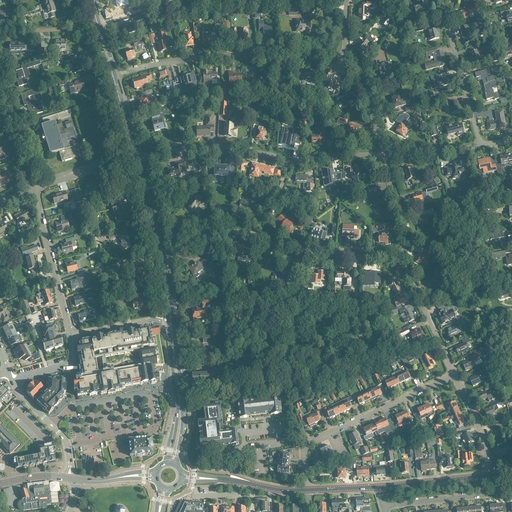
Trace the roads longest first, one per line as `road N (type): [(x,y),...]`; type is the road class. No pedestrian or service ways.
road 1 (primary): [(86,0),(150,208),(168,326)]
road 2 (primary): [(165,264),(92,0)]
road 3 (residential): [(165,264),(197,242),(235,232),(320,254),(399,257)]
road 4 (residential): [(146,156),(205,146),(313,159),(382,154)]
road 5 (residential): [(119,74),(191,58),(346,56)]
road 6 (primary): [(175,465),(182,419),(165,264)]
road 7 (residential): [(304,444),(454,375)]
road 8 (residential): [(35,187),(74,337)]
road 9 (residential): [(479,144),(441,0)]
road 10 (primary): [(168,326),(177,419),(167,463)]
road 11 (residential): [(454,375),(399,257)]
road 12 (residential): [(382,507),(511,493)]
